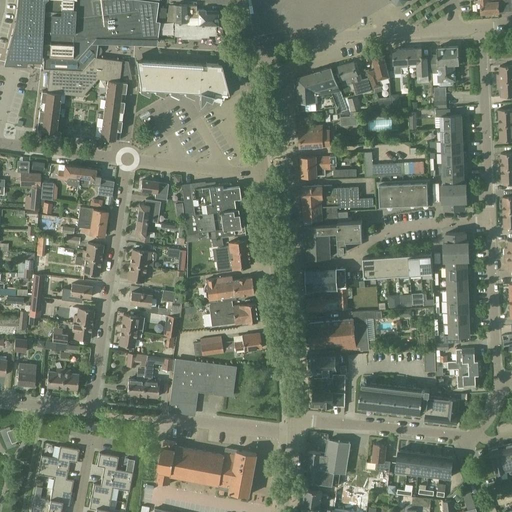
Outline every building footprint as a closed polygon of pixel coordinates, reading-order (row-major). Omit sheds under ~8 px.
[(45,68),(48,68),(81,70),(94,56),(96,56),(96,55),(97,55),(98,55),(99,55),(100,54),(100,53),(101,53),(101,52),(101,51),(102,50),(102,49),(101,49),(101,48),(101,47),(100,46),(99,46),(98,45),(98,41),(156,39),(156,36),(157,36),(160,22),(156,21),(158,2),(142,0),(16,0),(17,1),(16,8),(15,12),(15,16),(14,22),(11,31),(8,45),(2,63),(26,64),(27,60),(41,61),(41,56),(46,57),(46,63),(45,68)] [(511,0),(479,0),(479,2),(482,2),(483,13),(500,12),(499,11),(511,10),(511,0)] [(333,4),(333,13),(351,13),(351,3),(333,4)] [(199,25),(199,24),(187,24),(187,17),(187,9),(196,9),(196,5),(175,5),(174,36),(199,36),(199,35),(206,35),(206,33),(217,33),(217,25),(199,25)] [(187,9),(187,17),(199,17),(199,24),(199,25),(217,25),(217,24),(219,22),(219,18),(217,17),(217,11),(205,11),(205,9),(196,9),(187,9)] [(347,30),(346,17),(320,19),(320,31),(347,30)] [(439,64),(454,64),(460,63),(459,46),(438,47),(438,54),(431,54),(432,72),(440,72),(439,64)] [(408,49),(408,63),(417,63),(418,75),(429,74),(428,58),(422,58),(422,48),(408,49)] [(408,63),(408,49),(394,49),(395,72),(402,71),(402,66),(408,66),(408,63)] [(387,69),(383,53),(373,56),(376,69),(367,71),(374,88),(375,88),(376,92),(383,90),(379,76),(382,75),(383,78),(389,76),(389,69),(387,69)] [(48,68),(47,91),(61,93),(81,96),(98,78),(108,79),(119,81),(122,60),(94,56),(81,70),(48,68)] [(122,60),(119,81),(126,82),(132,83),(128,61),(122,60)] [(137,62),(137,64),(138,64),(139,65),(140,66),(140,67),(140,68),(140,69),(139,69),(139,70),(138,70),(137,70),(139,83),(140,84),(140,85),(141,86),(141,87),(199,91),(199,96),(200,96),(199,106),(201,105),(202,104),(203,103),(204,101),(205,100),(206,98),(207,97),(211,99),(212,96),(218,98),(219,96),(220,94),(220,92),(229,94),(221,65),(144,60),(143,62),(137,62)] [(361,79),(359,71),(356,71),(354,62),(338,66),(341,78),(353,75),(355,81),(353,81),(356,95),(372,90),(368,77),(361,79)] [(439,64),(440,72),(440,86),(455,85),(454,64),(439,64)] [(497,81),(511,80),(511,65),(500,66),(500,74),(497,74),(497,81)] [(350,114),(332,66),(315,71),(296,76),(296,80),(295,81),(296,89),(297,89),(297,102),(298,102),(299,111),(326,109),(326,113),(350,114)] [(106,89),(125,92),(126,82),(119,81),(108,79),(106,89)] [(511,80),(497,81),(498,89),(501,89),(501,97),(511,96),(511,80)] [(124,101),(125,92),(106,89),(105,99),(124,101)] [(42,91),(40,100),(59,103),(61,93),(47,91),(42,91)] [(351,110),(361,107),(358,95),(348,98),(351,110)] [(447,107),(447,95),(434,96),(434,107),(447,107)] [(104,108),(123,111),(124,101),(105,99),(104,108)] [(40,100),(39,110),(58,112),(59,103),(40,100)] [(121,120),(123,111),(104,108),(102,118),(121,120)] [(442,129),(462,128),(461,115),(450,115),(450,108),(436,109),(436,116),(441,116),(442,129)] [(499,124),(511,123),(511,108),(499,109),(499,124)] [(39,110),(38,120),(57,122),(58,112),(39,110)] [(357,116),(341,117),(341,125),(357,124),(357,116)] [(101,127),(120,130),(121,120),(102,118),(101,127)] [(57,122),(38,120),(37,129),(55,131),(57,122)] [(511,123),(499,124),(500,140),(511,139),(511,123)] [(300,147),(331,145),(330,129),(323,129),(322,125),(299,126),(300,147)] [(119,140),(120,130),(101,127),(100,137),(119,140)] [(462,128),(442,129),(442,141),(462,140),(462,128)] [(443,152),(463,151),(462,140),(442,141),(443,152)] [(405,174),(404,161),(373,163),(373,151),(364,151),(366,177),(405,174)] [(443,163),(463,163),(463,151),(443,152),(443,163)] [(501,169),(511,168),(511,152),(501,153),(501,169)] [(316,156),(301,157),(301,166),(331,165),(336,165),(336,166),(337,166),(336,156),(316,157),(316,156)] [(31,168),(44,170),(45,161),(32,160),(31,168)] [(407,172),(422,172),(421,160),(407,161),(407,172)] [(463,163),(443,163),(444,175),(464,174),(463,163)] [(79,177),(81,167),(65,165),(64,171),(59,170),(58,179),(68,180),(67,183),(78,185),(78,184),(79,177)] [(331,165),(301,166),(302,176),(317,175),(326,174),(326,169),(333,168),(333,176),(357,176),(357,168),(336,169),(336,166),(336,165),(331,165)] [(100,169),(81,167),(79,177),(78,184),(80,187),(87,187),(89,185),(89,183),(99,184),(100,184),(100,179),(101,171),(100,169)] [(511,168),(501,169),(502,184),(511,183),(511,168)] [(41,188),(41,186),(40,186),(40,173),(20,173),(20,186),(31,186),(31,187),(41,188)] [(464,174),(444,175),(444,189),(442,189),(442,195),(444,194),(445,209),(465,208),(465,200),(467,200),(466,182),(464,182),(464,174)] [(100,184),(99,184),(98,194),(112,196),(114,181),(100,179),(100,184)] [(158,182),(142,179),(140,190),(155,192),(154,198),(166,199),(168,183),(158,182)] [(40,198),(51,199),(52,183),(42,182),(41,186),(41,188),(40,198)] [(181,187),(183,202),(185,213),(187,229),(185,230),(187,241),(245,233),(239,185),(230,186),(230,184),(222,185),(222,183),(214,184),(214,182),(204,184),(204,182),(190,184),(190,186),(181,187)] [(403,183),(404,205),(416,204),(416,182),(403,183)] [(416,182),(416,204),(429,204),(428,182),(416,182)] [(392,205),(391,183),(379,184),(380,206),(392,205)] [(391,183),(392,205),(404,205),(403,183),(391,183)] [(302,187),(303,206),(311,206),(322,205),(338,205),(338,208),(360,207),(359,187),(332,188),(332,185),(302,187)] [(41,188),(31,187),(30,197),(25,197),(25,209),(39,210),(40,198),(41,188)] [(504,212),(511,211),(511,196),(503,197),(504,212)] [(359,198),(360,207),(374,206),(374,198),(359,198)] [(138,203),(136,219),(151,221),(153,210),(158,211),(160,201),(145,199),(145,204),(138,203)] [(52,204),(44,203),(43,212),(50,214),(52,204)] [(338,223),(338,221),(338,208),(338,205),(322,205),(311,206),(303,206),(304,219),(313,219),(313,225),(338,223)] [(91,221),(106,223),(108,211),(93,209),(93,208),(80,206),(78,219),(91,221)] [(151,221),(136,219),(134,234),(141,235),(140,241),(148,242),(151,221)] [(338,223),(313,225),(304,225),(305,258),(331,257),(330,244),(338,244),(339,252),(347,251),(347,240),(363,239),(362,220),(338,221),(338,223)] [(104,235),(106,223),(91,221),(90,228),(82,227),(82,232),(104,235)] [(447,267),(467,266),(467,258),(469,258),(469,240),(466,240),(466,232),(446,233),(446,247),(444,247),(444,253),(447,253),(447,267)] [(79,237),(66,235),(65,242),(78,244),(79,237)] [(212,239),(213,246),(223,245),(222,238),(212,239)] [(249,264),(246,239),(228,242),(229,251),(232,250),(233,258),(217,260),(218,269),(231,267),(249,264)] [(84,250),(83,257),(101,259),(103,244),(88,242),(87,250),(84,250)] [(131,264),(148,266),(152,267),(153,260),(156,259),(157,253),(154,252),(133,249),(131,264)] [(44,251),(37,250),(36,263),(45,264),(46,256),(43,255),(44,251)] [(34,253),(26,252),(23,277),(31,278),(32,270),(33,270),(34,253)] [(409,254),(410,274),(421,273),(420,253),(409,254)] [(420,253),(421,273),(433,273),(432,253),(420,253)] [(410,274),(409,254),(397,255),(399,275),(410,274)] [(399,275),(397,255),(386,256),(387,276),(399,275)] [(101,259),(83,257),(77,256),(76,263),(85,265),(84,273),(99,275),(101,259)] [(387,276),(386,256),(374,257),(376,277),(387,276)] [(376,277),(374,257),(363,257),(364,277),(376,277)] [(148,266),(131,264),(128,279),(144,281),(145,273),(147,274),(148,266)] [(307,290),(308,290),(338,288),(337,266),(306,268),(307,290)] [(447,267),(447,278),(467,278),(467,266),(447,267)] [(34,274),(31,296),(43,297),(45,275),(34,274)] [(208,303),(236,299),(236,295),(254,292),(251,277),(232,279),(231,275),(205,279),(206,284),(204,287),(204,290),(204,294),(205,296),(208,299),(208,303)] [(448,290),(468,289),(467,278),(447,278),(448,290)] [(70,294),(90,297),(92,286),(71,283),(70,294)] [(348,309),(348,298),(347,289),(339,290),(340,310),(348,309)] [(448,290),(448,301),(468,300),(468,289),(448,290)] [(183,293),(163,290),(161,301),(181,304),(183,293)] [(130,302),(144,305),(144,310),(157,312),(158,306),(154,306),(155,297),(152,297),(152,295),(132,291),(130,302)] [(419,292),(401,293),(401,305),(420,304),(419,292)] [(423,304),(434,304),(434,298),(427,298),(426,292),(423,292),(423,304)] [(335,302),(335,296),(327,297),(327,294),(319,294),(319,297),(308,297),(309,311),(328,310),(327,302),(335,302)] [(400,294),(389,294),(389,306),(400,306),(400,294)] [(41,311),(43,297),(31,296),(30,310),(41,311)] [(75,308),(76,305),(81,307),(82,302),(67,298),(65,306),(75,308)] [(236,299),(208,303),(211,326),(234,323),(258,320),(255,302),(232,305),(232,300),(236,299)] [(468,300),(448,301),(449,312),(469,312),(468,300)] [(74,314),(73,322),(91,324),(93,309),(78,307),(77,315),(74,314)] [(412,310),(402,308),(401,315),(411,317),(412,310)] [(28,311),(20,310),(19,328),(26,329),(28,311)] [(366,310),(353,311),(354,319),(309,323),(311,347),(341,344),(342,352),(369,349),(366,310)] [(449,312),(449,324),(469,323),(469,312),(449,312)] [(123,314),(121,329),(139,331),(140,324),(137,323),(138,316),(123,314)] [(176,337),(178,316),(165,315),(163,335),(176,337)] [(91,324),(73,322),(72,329),(75,330),(74,338),(89,340),(91,324)] [(469,323),(449,324),(450,336),(470,335),(469,323)] [(139,331),(121,329),(119,344),(134,346),(135,338),(138,339),(139,331)] [(51,341),(66,343),(67,334),(52,332),(51,341)] [(241,335),(242,341),(222,344),(221,336),(200,339),(202,355),(223,352),(243,349),(243,350),(261,348),(258,332),(241,335)] [(25,353),(26,340),(15,339),(14,352),(25,353)] [(459,360),(473,359),(472,347),(456,348),(456,361),(459,361),(459,360)] [(425,351),(426,371),(437,371),(436,350),(425,351)] [(126,365),(135,367),(137,354),(127,353),(126,365)] [(145,367),(146,360),(146,354),(139,354),(138,360),(141,360),(140,367),(145,367)] [(337,369),(336,354),(311,355),(312,370),(323,370),(323,373),(330,373),(330,369),(337,369)] [(171,370),(172,358),(163,357),(162,369),(171,370)] [(460,375),(474,374),(482,374),(481,359),(473,359),(459,360),(459,361),(456,361),(449,361),(449,369),(459,368),(460,375)] [(154,361),(146,360),(145,367),(144,377),(142,395),(157,397),(159,381),(152,381),(154,361)] [(196,390),(231,394),(234,367),(176,360),(170,410),(193,413),(196,390)] [(17,383),(34,385),(36,364),(19,363),(17,383)] [(62,388),(64,369),(56,369),(56,372),(48,371),(47,386),(62,388)] [(71,370),(64,369),(62,388),(77,389),(79,374),(71,373),(71,370)] [(316,388),(314,388),(314,393),(313,393),(313,399),(314,399),(314,406),(322,406),(333,406),(333,405),(344,405),(345,393),(345,374),(337,374),(337,391),(316,390),(316,388)] [(474,374),(460,375),(457,375),(457,387),(474,387),(474,374)] [(142,395),(144,377),(137,376),(136,379),(128,378),(127,394),(142,395)] [(456,424),(459,399),(429,395),(429,394),(429,395),(430,388),(426,388),(426,389),(423,389),(362,382),(359,407),(420,414),(426,414),(425,421),(456,424)] [(83,428),(97,429),(97,422),(84,421),(83,428)] [(14,431),(5,434),(9,448),(18,446),(14,431)] [(305,471),(304,480),(307,480),(307,481),(339,486),(339,484),(339,480),(333,479),(334,475),(335,470),(341,471),(341,472),(346,473),(350,443),(350,442),(328,439),(328,440),(326,452),(323,468),(309,466),(308,471),(305,471)] [(177,442),(165,440),(164,447),(162,447),(158,469),(160,470),(158,481),(170,484),(171,475),(217,483),(216,488),(249,494),(257,453),(225,448),(224,455),(176,446),(177,442)] [(373,459),(377,460),(376,470),(389,471),(391,461),(387,460),(387,453),(386,453),(387,445),(375,443),(373,459)] [(511,443),(490,448),(496,473),(511,469),(511,443)] [(41,455),(40,464),(67,469),(69,460),(75,461),(76,462),(76,460),(78,449),(79,448),(77,448),(59,445),(57,458),(41,455)] [(310,450),(309,466),(323,468),(326,452),(310,450)] [(396,470),(407,472),(410,451),(399,450),(396,470)] [(410,451),(407,472),(418,473),(421,453),(410,451)] [(103,476),(131,481),(132,472),(117,469),(119,456),(101,453),(101,452),(100,452),(100,453),(98,464),(97,465),(98,466),(98,465),(104,467),(103,476)] [(432,454),(421,453),(418,473),(429,474),(432,454)] [(429,474),(440,476),(442,456),(432,454),(429,474)] [(442,456),(440,476),(451,477),(452,470),(454,457),(442,456)] [(66,478),(67,469),(40,464),(38,473),(54,476),(51,488),(70,492),(72,480),(73,480),(73,479),(72,479),(66,478)] [(94,484),(92,496),(111,499),(113,487),(129,490),(131,481),(103,476),(101,485),(95,483),(94,483),(94,484)] [(387,491),(395,492),(395,484),(387,484),(387,491)] [(33,497),(32,506),(59,511),(61,503),(67,504),(68,504),(68,503),(70,492),(51,488),(49,500),(33,497)] [(306,488),(304,504),(327,508),(339,510),(350,511),(352,511),(367,511),(371,491),(359,489),(358,493),(337,489),(336,498),(328,497),(329,495),(322,494),(323,491),(306,488)] [(113,511),(109,511),(111,499),(92,496),(90,507),(89,508),(90,508),(97,509),(96,511),(113,511)] [(455,511),(453,500),(443,502),(444,511),(454,511),(455,511)]
